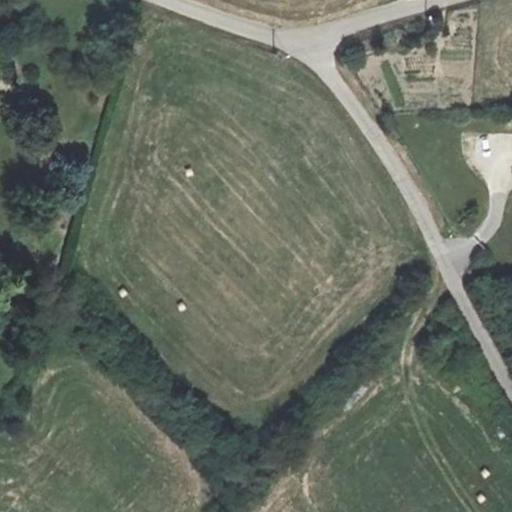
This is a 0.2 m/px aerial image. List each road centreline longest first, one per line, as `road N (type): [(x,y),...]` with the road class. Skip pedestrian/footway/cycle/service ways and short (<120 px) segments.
road 1 (residential): [(300,48),(373,144),(511,401)]
road 2 (unclassified): [(468,0),(300,48)]
road 3 (unclassified): [(300,48),(157,0)]
